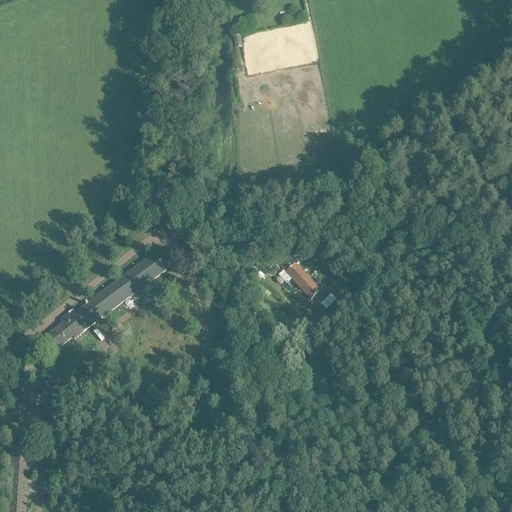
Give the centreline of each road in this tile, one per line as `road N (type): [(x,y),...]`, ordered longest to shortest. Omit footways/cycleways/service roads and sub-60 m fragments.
road 1 (track): [(511,244),(239,229),(152,239),(13,346),(0,476)]
road 2 (track): [(264,511),(183,240)]
road 3 (track): [(268,280),(372,408),(423,511)]
